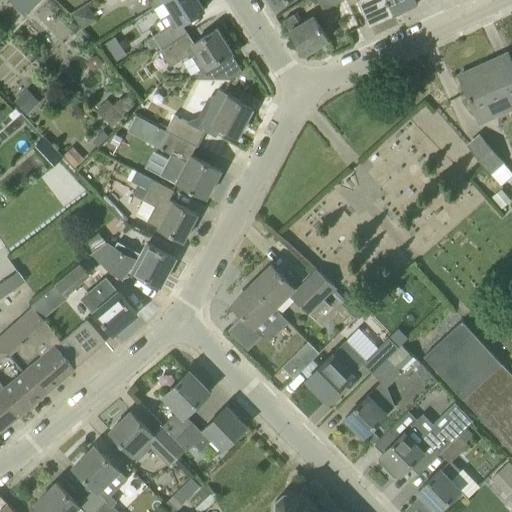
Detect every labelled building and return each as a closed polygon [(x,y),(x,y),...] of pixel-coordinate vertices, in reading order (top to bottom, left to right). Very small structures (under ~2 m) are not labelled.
[(13,0),(26,13),(38,0),(13,0)] [(166,0),(148,0),(153,8),(165,1),(166,0)] [(205,9),(198,0),(166,0),(165,1),(172,13),(161,20),(155,23),(159,32),(151,37),(160,51),(169,45),(168,45),(180,37),(174,28),(205,9)] [(317,0),(322,9),(342,0),(317,0)] [(347,0),(350,5),(358,1),(369,26),(393,15),(386,0),(347,0)] [(386,0),(393,15),(418,4),(415,0),(386,0)] [(328,40),(313,16),(300,24),(293,14),(283,20),(304,54),(328,40)] [(168,45),(169,45),(160,51),(169,66),(190,54),(201,72),(197,74),(197,79),(232,79),(242,71),(230,53),(232,52),(217,29),(193,44),(187,33),(180,37),(168,45)] [(511,107),(511,63),(507,54),(459,76),(480,122),(511,107)] [(166,130),(170,132),(192,144),(197,146),(198,147),(206,132),(216,137),(221,127),(238,136),(252,109),(241,103),(241,102),(218,89),(198,128),(174,115),(166,130)] [(197,146),(192,144),(170,132),(161,149),(187,163),(177,181),(207,197),(220,170),(188,153),(192,145),(196,147),(197,146)] [(468,146),(490,172),(501,185),(511,176),(511,173),(480,136),(468,146)] [(147,222),(166,232),(184,241),(197,215),(169,200),(174,190),(154,180),(143,200),(155,206),(147,222)] [(138,261),(114,248),(106,244),(92,255),(121,279),(129,268),(161,285),(168,271),(165,269),(171,258),(174,259),(175,257),(147,243),(138,261)] [(55,283),(66,296),(91,275),(81,262),(55,283)] [(252,284),(274,307),(288,293),(307,313),(334,287),(318,271),(298,291),(271,265),(252,284)] [(0,293),(27,279),(21,269),(0,280),(0,293)] [(92,309),(100,318),(113,334),(137,313),(119,292),(102,306),(84,284),(68,298),(83,317),(92,309)] [(283,316),(274,307),(252,284),(232,304),(263,335),(283,316)] [(32,307),(21,318),(0,336),(0,359),(6,354),(33,330),(44,320),(45,320),(33,304),(31,306),(32,307)] [(50,351),(24,372),(42,396),(75,369),(69,362),(79,353),(85,360),(105,343),(87,321),(62,341),(44,320),(33,330),(50,351)] [(511,375),(462,321),(423,356),(511,452),(511,375)] [(398,347),(389,337),(362,363),(372,373),(388,358),(398,347)] [(319,353),(308,342),(288,361),(299,372),(319,353)] [(307,379),(327,399),(352,375),(332,354),(307,379)] [(388,358),(372,373),(386,388),(402,372),(388,358)] [(176,440),(193,423),(185,415),(209,391),(189,371),(164,396),(178,410),(162,426),(176,440)] [(0,431),(18,417),(42,396),(24,372),(4,389),(0,384),(0,431)] [(380,398),(372,391),(345,417),(364,437),(387,414),(376,402),(380,398)] [(201,431),(193,423),(176,440),(186,450),(188,451),(194,445),(200,451),(213,438),(223,449),(246,426),(226,406),(204,429),(201,431)] [(418,474),(440,453),(458,434),(473,420),(462,409),(434,437),(416,420),(381,454),(382,455),(379,458),(379,461),(386,469),(390,469),(393,466),(401,474),(410,466),(418,474)] [(186,450),(176,440),(162,426),(161,425),(153,433),(145,425),(131,411),(110,431),(120,441),(119,442),(132,455),(132,454),(135,457),(139,458),(146,451),(146,447),(143,444),(146,441),(170,466),(186,450)] [(458,434),(440,453),(449,462),(441,470),(440,469),(418,491),(438,511),(460,489),(451,480),(461,470),(451,461),(469,444),(458,434)] [(98,508),(101,511),(120,511),(114,505),(117,502),(111,495),(128,479),(95,446),(73,467),(106,500),(98,508)] [(199,511),(201,511),(218,496),(195,473),(178,489),(199,511)] [(345,511),(343,511),(334,502),(335,501),(333,499),(332,500),(327,495),(329,493),(315,479),(302,491),(284,491),(275,500),(274,511),(345,511)] [(84,511),(79,505),(57,483),(35,504),(42,511),(84,511)]
